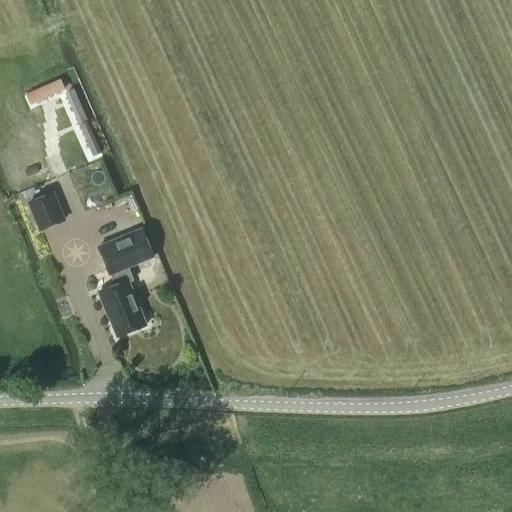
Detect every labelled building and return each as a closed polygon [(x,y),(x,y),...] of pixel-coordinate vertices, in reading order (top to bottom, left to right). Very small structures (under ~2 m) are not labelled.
[(29,105),(63,90),(59,80),(25,95),(29,105)] [(86,121),(73,90),(65,94),(78,124),(86,121)] [(100,154),(86,122),(79,126),(93,157),(100,154)] [(39,230),(64,220),(53,193),(28,203),(39,230)] [(111,275),(116,286),(128,281),(131,280),(127,268),(153,258),(141,230),(99,247),(110,275),(111,275)] [(99,293),(117,337),(146,326),(128,281),(116,286),(99,293)]
